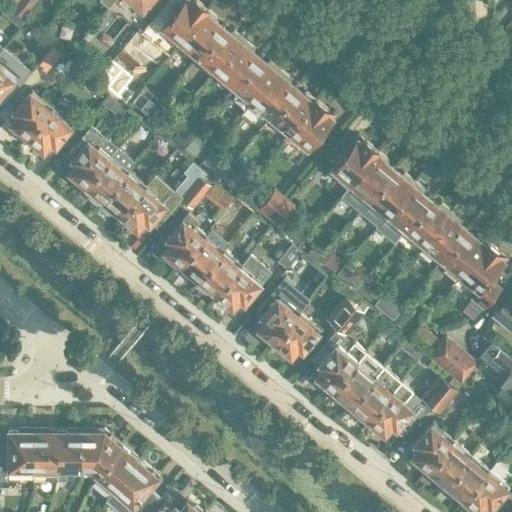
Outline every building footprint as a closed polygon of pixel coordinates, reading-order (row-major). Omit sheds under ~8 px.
[(17,0),(12,8),(22,16),(34,0),(17,0)] [(133,0),(142,6),(150,13),(160,0),(133,0)] [(159,24),(178,40),(206,6),(198,0),(180,0),(170,13),(169,12),(159,24)] [(216,14),(206,6),(178,40),(196,55),(222,24),(215,18),(216,14)] [(17,13),(13,19),(19,24),(24,19),(22,17),(17,13)] [(230,30),(222,24),(196,55),(215,71),(243,37),(233,29),(230,30)] [(252,44),(243,37),(215,71),(233,86),(259,55),(252,48),(252,44)] [(41,39),(34,48),(41,54),(48,45),(41,39)] [(46,69),(62,51),(53,44),(38,62),(46,69)] [(29,69),(3,48),(0,50),(0,98),(3,100),(29,69)] [(106,88),(126,64),(116,55),(96,80),(106,88)] [(266,60),(259,55),(233,86),(251,101),(280,67),(270,59),(266,60)] [(280,67),(251,101),(270,117),(296,85),(288,78),(289,75),(280,67)] [(125,104),(135,92),(122,83),(113,94),(125,104)] [(303,90),(296,85),(270,117),(288,132),(317,98),(306,89),(303,90)] [(26,134),(27,135),(52,104),(32,87),(13,109),(18,113),(10,121),(16,126),(17,130),(22,135),(26,134)] [(317,98),(288,132),(307,147),(317,135),(316,135),(334,112),(317,98)] [(141,111),(146,115),(153,106),(148,102),(141,111)] [(52,104),(27,135),(27,136),(28,139),(33,144),(37,144),(43,149),(50,140),(55,143),(70,124),(72,121),(52,104)] [(153,106),(146,115),(154,121),(161,113),(153,106)] [(84,183),(110,152),(116,144),(89,122),(66,149),(73,155),(71,157),(76,161),(68,170),(74,175),(75,178),(80,183),(84,183)] [(180,128),(173,136),(177,140),(183,145),(190,136),(180,128)] [(329,166),(348,181),(376,147),(359,133),(347,147),(346,146),(329,166)] [(204,142),(194,134),(184,146),(194,154),(204,142)] [(387,156),(376,147),(348,181),(367,197),(393,166),(386,160),(387,156)] [(230,164),(212,149),(202,161),(220,176),(223,173),(230,164)] [(110,152),(84,183),(91,188),(88,191),(100,201),(128,167),(110,152)] [(249,180),(230,164),(223,173),(241,189),(249,180)] [(401,172),(393,166),(367,197),(385,212),(413,178),(404,171),(401,172)] [(128,167),(100,201),(112,211),(114,208),(119,212),(145,181),(128,167)] [(200,177),(184,197),(192,204),(209,184),(200,177)] [(413,178),(385,212),(403,227),(430,196),(423,190),(423,187),(413,178)] [(145,181),(119,212),(121,213),(122,217),(127,222),(131,221),(137,226),(144,217),(148,221),(164,202),(155,195),(158,192),(145,181)] [(219,182),(211,191),(227,204),(235,195),(219,182)] [(274,187),(258,207),(280,225),(296,205),(274,187)] [(438,203),(430,196),(403,227),(422,243),(450,208),(441,201),(438,203)] [(460,217),(450,208),(422,243),(440,258),(467,227),(459,221),(460,217)] [(175,262),(179,261),(204,231),(194,222),(191,225),(182,218),(167,236),(171,240),(164,249),(170,253),(170,257),(175,262)] [(283,232),(297,243),(306,232),(292,221),(283,232)] [(474,233),(467,227),(440,258),(459,273),(487,239),(478,232),(474,233)] [(204,231),(179,261),(186,267),(184,270),(195,280),(223,246),(204,231)] [(298,244),(314,259),(324,248),(308,234),(298,244)] [(487,239),(459,273),(477,289),(471,296),(483,305),(499,286),(489,277),(495,270),(494,269),(506,255),(487,239)] [(223,246),(195,280),(207,290),(209,287),(216,292),(216,293),(242,262),(223,246)] [(338,257),(326,248),(318,257),(330,266),(338,257)] [(242,262),(216,293),(217,296),(222,301),(226,300),(232,305),(239,296),(243,300),(259,281),(250,274),(253,271),(242,262)] [(360,279),(342,264),(336,272),(354,286),(360,279)] [(378,294),(360,279),(354,286),(372,302),(378,294)] [(273,339),(274,340),(299,309),(279,292),(276,295),(260,314),(265,318),(257,326),(263,331),(264,335),(269,339),(273,339)] [(511,298),(508,294),(492,313),(501,320),(511,307),(511,298)] [(328,317),(337,324),(353,304),(345,297),(328,317)] [(391,317),(399,308),(388,299),(381,309),(391,317)] [(353,304),(337,324),(345,331),(361,311),(353,304)] [(511,307),(501,320),(511,329),(511,328),(511,307)] [(410,317),(399,308),(391,317),(402,326),(410,317)] [(299,309),(274,340),(275,341),(275,344),(280,349),(284,348),(290,353),(297,344),(302,348),(317,329),(320,326),(299,309)] [(327,388),(331,387),(364,347),(347,333),(344,336),(336,329),(313,357),(319,362),(318,362),(323,366),(316,375),(322,380),(322,383),(327,388)] [(439,362),(456,342),(445,334),(429,354),(439,362)] [(460,380),(477,360),(456,342),(439,362),(460,380)] [(511,361),(511,359),(491,342),(483,352),(505,370),(511,361)] [(416,346),(410,352),(418,359),(424,352),(416,346)] [(364,347),(331,387),(338,393),(335,396),(347,406),(383,363),(364,347)] [(383,363),(347,406),(359,416),(361,413),(368,418),(402,378),(383,363)] [(511,403),(508,408),(511,411),(511,372),(509,370),(499,382),(511,393),(511,403)] [(423,395),(431,402),(448,382),(439,375),(423,395)] [(402,378),(368,418),(369,422),(374,426),(378,426),(384,431),(391,422),(395,426),(396,426),(402,431),(425,402),(410,390),(413,387),(402,378)] [(448,382),(431,402),(439,409),(456,389),(448,382)] [(423,467),(426,466),(452,436),(432,420),(430,423),(430,422),(414,441),(418,445),(411,454),(417,459),(417,462),(423,467)] [(32,426),(18,426),(18,428),(8,428),(8,444),(0,444),(0,472),(9,473),(9,471),(32,471),(32,426)] [(47,428),(47,426),(32,426),(32,471),(47,471),(47,478),(56,478),(56,471),(56,428),(47,428)] [(81,471),(81,462),(81,426),(66,426),(66,428),(56,428),(56,471),(56,478),(66,478),(66,471),(81,471)] [(104,426),(81,426),(81,462),(96,462),(100,466),(120,443),(107,432),(109,430),(104,426)] [(452,436),(426,466),(433,472),(431,475),(442,485),(471,451),(452,436)] [(120,443),(100,466),(92,475),(111,491),(140,457),(129,447),(127,449),(120,443)] [(471,451),(442,485),(454,495),(457,492),(464,497),(489,467),(471,451)] [(148,485),(157,474),(150,468),(151,466),(140,457),(111,491),(106,497),(122,511),(146,511),(160,496),(148,485)] [(489,467),(464,497),(464,501),(469,506),(473,505),(479,510),(486,501),(491,505),(506,486),(509,483),(489,467)] [(186,499),(182,503),(179,507),(174,503),(167,511),(200,511),(201,511),(201,508),(196,503),(192,503),(186,499)]
